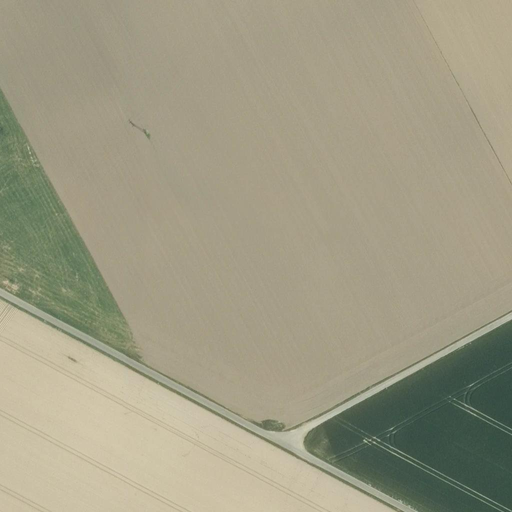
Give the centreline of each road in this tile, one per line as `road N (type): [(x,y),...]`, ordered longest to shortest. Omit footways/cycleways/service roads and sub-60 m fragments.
road 1 (unclassified): [(418,511),(0,291)]
road 2 (track): [(277,437),(511,316)]
